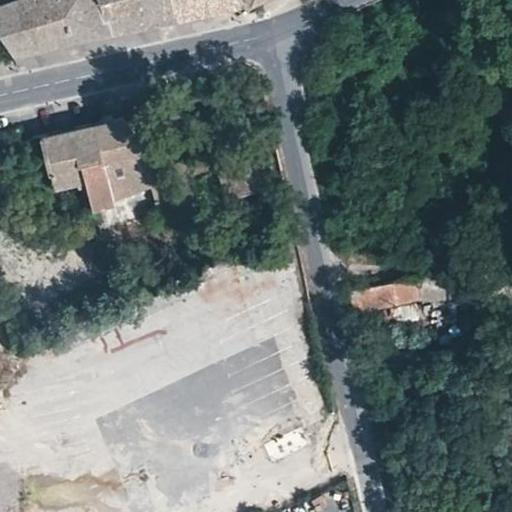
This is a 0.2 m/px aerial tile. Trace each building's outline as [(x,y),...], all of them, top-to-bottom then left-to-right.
[(0,0),(0,31),(15,52),(73,39),(58,0),(0,0)] [(58,0),(73,39),(240,3),(238,0),(58,0)] [(93,121),(113,197),(149,184),(169,177),(141,139),(122,114),(93,121)] [(113,197),(93,121),(40,134),(53,185),(84,177),(92,206),(113,200),(113,197)] [(186,200),(169,177),(149,184),(162,211),(186,200)] [(408,276),(397,278),(348,289),(353,311),(421,298),(422,304),(455,297),(455,295),(471,292),(467,273),(418,274),(408,276)]
